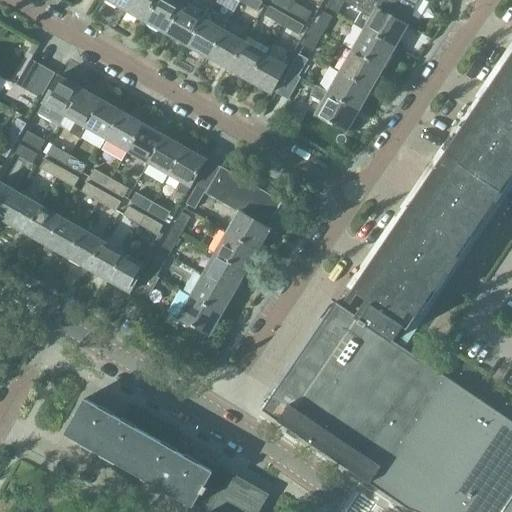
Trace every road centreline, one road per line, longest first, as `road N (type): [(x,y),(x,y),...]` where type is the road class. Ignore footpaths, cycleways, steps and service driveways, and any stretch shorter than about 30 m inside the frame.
road 1 (residential): [(362,195),(9,0)]
road 2 (residential): [(215,410),(362,195)]
road 3 (residential): [(362,195),(489,0)]
road 4 (tertiary): [(215,410),(53,316)]
road 5 (residential): [(160,511),(0,423)]
road 6 (tertiary): [(344,493),(215,410)]
